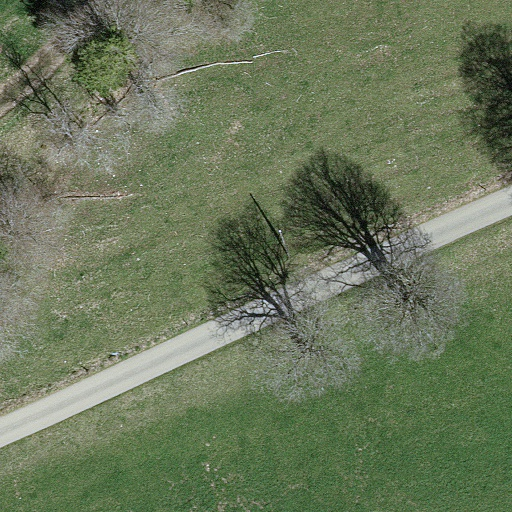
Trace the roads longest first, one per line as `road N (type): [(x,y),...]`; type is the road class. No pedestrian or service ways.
road 1 (unclassified): [(0,431),(511,199)]
road 2 (track): [(0,99),(105,0)]
